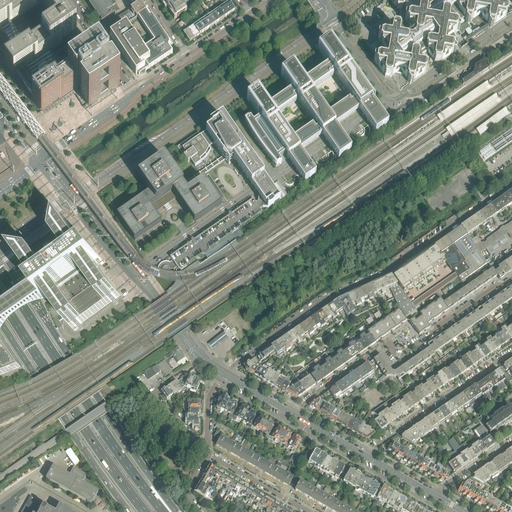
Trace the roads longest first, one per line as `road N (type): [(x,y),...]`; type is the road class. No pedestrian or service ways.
road 1 (residential): [(224,375),(326,296),(392,268),(511,184)]
road 2 (motorway): [(176,511),(0,249)]
road 3 (secondary): [(76,194),(331,19)]
road 4 (residential): [(511,278),(404,352),(385,344),(293,414)]
road 5 (motorway): [(0,320),(131,511)]
road 6 (tertiary): [(67,200),(198,357)]
road 7 (tertiary): [(202,355),(76,194)]
road 8 (primary): [(107,437),(0,272)]
road 9 (residential): [(511,352),(364,455)]
road 10 (primary): [(0,299),(94,445)]
road 11 (residential): [(387,99),(404,96),(511,19)]
road 12 (unclassified): [(0,479),(106,405)]
road 13 (residential): [(193,441),(152,393),(198,357)]
